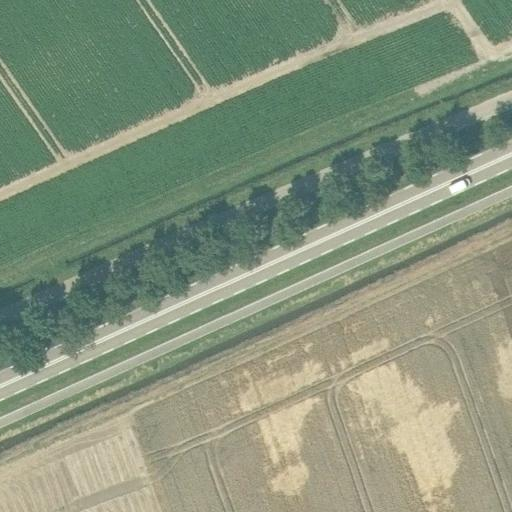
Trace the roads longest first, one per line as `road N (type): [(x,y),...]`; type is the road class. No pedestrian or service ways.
road 1 (primary): [(0,382),(511,151)]
road 2 (unclassified): [(0,326),(511,103)]
